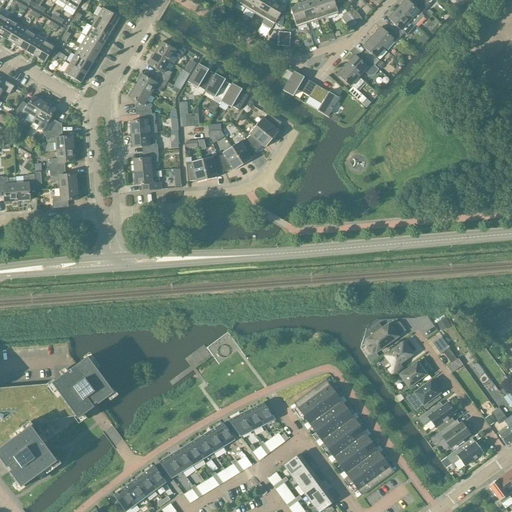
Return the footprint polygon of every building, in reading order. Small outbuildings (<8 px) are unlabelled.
[(69,0),(66,5),(76,11),(82,0),(69,0)] [(245,9),(250,0),(237,0),(236,3),(245,9)] [(250,0),(245,9),(255,14),(263,0),(250,0)] [(263,0),(255,14),(264,20),(275,1),(273,0),(263,0)] [(327,17),(321,0),(314,0),(315,1),(311,2),(317,21),(327,17)] [(321,0),(327,17),(338,14),(333,0),(321,0)] [(421,15),(425,10),(416,2),(412,6),(405,0),(397,9),(415,26),(424,17),(421,15)] [(417,0),(416,2),(425,10),(430,5),(427,3),(429,0),(417,0)] [(280,4),(275,1),(264,20),(262,24),(271,29),(274,25),(283,9),(279,6),(280,4)] [(306,2),(300,4),(307,24),(317,21),(311,2),(307,4),(306,2)] [(296,28),(307,24),(300,4),(294,6),(295,8),(290,9),(296,28)] [(224,6),(218,16),(226,20),(228,16),(232,10),(224,6)] [(97,18),(113,28),(119,18),(102,8),(97,18)] [(351,16),(356,24),(361,20),(353,9),(348,12),(351,16)] [(415,26),(397,9),(388,19),(395,25),(391,30),(400,38),(404,34),(406,36),(415,26)] [(356,24),(351,16),(348,12),(342,17),(351,28),(356,24)] [(91,27),(108,37),(113,28),(97,18),(91,27)] [(0,36),(7,41),(17,24),(8,19),(0,31),(0,36)] [(17,24),(7,41),(17,46),(26,30),(17,24)] [(86,36),(102,46),(108,37),(91,27),(86,36)] [(396,43),(400,38),(391,30),(387,34),(380,28),(371,37),(384,49),(393,40),(396,43)] [(26,52),(36,35),(26,30),(17,46),(26,52)] [(36,35),(26,52),(35,57),(45,40),(36,35)] [(102,46),(86,36),(80,46),(97,55),(102,46)] [(376,58),(384,49),(371,37),(362,47),(369,53),(365,58),(374,66),(379,61),(376,58)] [(55,46),(45,40),(35,57),(45,63),(55,46)] [(161,43),(154,54),(169,63),(173,56),(180,60),(182,56),(183,56),(186,50),(176,44),(172,49),(161,43)] [(511,43),(485,63),(494,75),(490,78),(499,90),(503,87),(511,99),(511,105),(511,106),(511,107),(511,43)] [(97,55),(80,46),(75,55),(91,65),(97,55)] [(169,63),(154,54),(148,65),(159,72),(156,77),(167,83),(170,77),(169,77),(172,73),(165,69),(169,63)] [(91,65),(75,55),(69,64),(86,74),(91,65)] [(354,56),(345,65),(358,77),(364,71),(365,72),(365,73),(367,75),(369,76),(370,76),(371,76),(372,76),(373,75),(374,75),(375,75),(378,71),(377,71),(378,70),(374,66),(365,58),(361,62),(354,56)] [(379,61),(374,66),(378,70),(383,65),(379,61)] [(86,74),(69,64),(64,74),(80,84),(86,74)] [(198,87),(205,91),(215,76),(214,76),(207,72),(208,70),(198,64),(188,83),(198,88),(198,87)] [(363,82),(358,77),(345,65),(337,75),(350,87),(351,86),(353,87),(348,92),(362,104),(366,99),(356,90),(363,82)] [(184,71),(190,75),(193,69),(187,66),(184,71)] [(283,91),(294,98),(298,90),(309,97),(316,85),(301,77),(302,76),(301,76),(294,72),(283,91)] [(231,86),(224,82),(225,80),(215,74),(214,76),(215,76),(205,91),(204,92),(214,98),(213,101),(219,105),(221,102),(222,101),(231,86)] [(172,86),(167,83),(156,77),(153,82),(142,75),(135,86),(150,95),(154,89),(160,92),(163,88),(163,89),(165,86),(171,89),(172,86)] [(14,87),(11,85),(0,78),(0,97),(3,92),(9,95),(14,87)] [(222,101),(221,102),(231,108),(232,107),(239,111),(248,96),(241,91),(242,90),(232,84),(231,86),(222,101)] [(330,94),(316,85),(309,97),(320,103),(316,111),(327,117),(338,98),(331,94),(331,93),(330,94)] [(150,95),(135,86),(128,97),(140,104),(138,107),(139,116),(142,115),(151,114),(151,110),(150,110),(152,106),(146,102),(150,95)] [(35,118),(46,99),(39,95),(37,99),(33,97),(26,108),(21,105),(15,116),(20,119),(21,118),(25,121),(28,114),(35,118)] [(46,99),(35,118),(32,123),(39,127),(38,129),(42,131),(41,132),(44,136),(58,127),(48,121),(55,110),(51,107),(53,104),(46,99)] [(249,103),(244,112),(258,120),(263,111),(249,103)] [(154,114),(151,114),(142,115),(143,121),(129,122),(130,135),(148,134),(157,133),(156,126),(155,125),(154,121),(155,121),(154,114)] [(262,118),(255,126),(271,140),(278,132),(277,130),(281,123),(267,114),(264,119),(262,118)] [(271,140),(255,126),(249,135),(250,136),(246,140),(257,152),(263,147),(265,148),(271,140)] [(59,138),(58,127),(44,136),(47,140),(48,140),(48,144),(47,144),(46,146),(45,149),(45,152),(56,151),(73,150),(72,137),(59,138)] [(149,141),(148,134),(130,135),(132,148),(145,147),(145,153),(158,152),(157,145),(156,145),(156,141),(149,141)] [(19,145),(24,148),(31,144),(23,139),(19,145)] [(200,151),(206,149),(203,140),(197,141),(200,151)] [(257,152),(246,140),(241,143),(240,142),(231,148),(242,165),(251,160),(250,158),(257,152)] [(0,147),(7,151),(10,145),(3,142),(0,147)] [(242,165),(231,148),(222,153),(223,155),(218,157),(224,173),(232,169),(233,171),(242,165)] [(74,163),(73,150),(56,151),(56,159),(49,160),(50,164),(49,164),(49,171),(62,170),(61,164),(74,163)] [(158,158),(158,152),(145,153),(146,159),(133,160),(134,173),(151,171),(151,164),(158,163),(157,158),(158,158)] [(212,158),(202,160),(207,181),(217,178),(217,176),(224,173),(218,157),(213,159),(212,158)] [(207,181),(202,160),(191,163),(192,164),(186,165),(187,182),(196,181),(196,183),(207,181)] [(59,189),(77,188),(75,175),(62,176),(62,170),(49,171),(50,177),(51,177),(51,182),(58,181),(59,189)] [(157,179),(156,174),(156,171),(151,171),(134,173),(135,186),(141,185),(142,191),(161,190),(160,183),(159,183),(159,179),(157,179)] [(16,184),(17,202),(30,201),(29,188),(35,187),(34,175),(27,175),(27,176),(23,176),(23,184),(16,184)] [(4,203),(17,202),(16,184),(8,185),(7,178),(3,178),(3,177),(0,177),(0,189),(3,190),(4,203)] [(78,200),(77,188),(59,189),(60,197),(52,198),(53,202),(52,202),(53,209),(65,208),(64,202),(78,200)] [(503,312),(489,322),(495,330),(509,321),(503,312)] [(445,318),(436,323),(441,331),(450,327),(445,318)] [(367,347),(372,354),(375,351),(376,353),(397,336),(394,332),(402,326),(399,322),(395,322),(390,326),(388,324),(382,328),(379,323),(369,330),(372,335),(366,340),(370,345),(367,347)] [(474,335),(479,331),(474,323),(468,327),(474,335)] [(440,345),(436,348),(440,354),(444,351),(448,348),(444,342),(440,345)] [(403,343),(385,356),(392,367),(388,370),(392,376),(402,369),(399,364),(411,355),(403,343)] [(448,349),(444,353),(448,359),(453,355),(452,355),(448,349)] [(0,461),(6,469),(8,467),(10,471),(8,472),(20,489),(56,462),(30,426),(75,417),(77,420),(93,408),(92,406),(96,404),(97,406),(113,394),(87,358),(51,384),(0,388),(0,461)] [(417,363),(399,375),(408,388),(426,375),(417,363)] [(330,386),(325,380),(309,392),(319,405),(333,395),(328,388),(330,386)] [(430,381),(414,393),(423,405),(422,406),(425,410),(438,400),(435,396),(439,393),(430,381)] [(309,392),(293,403),(298,410),(300,408),(305,415),(319,405),(309,392)] [(511,397),(510,394),(503,398),(510,408),(511,406),(511,397)] [(325,413),(341,402),(339,399),(337,401),(333,395),(319,405),(325,413)] [(331,422),(345,411),(341,406),(343,404),(341,402),(325,413),(331,422)] [(262,404),(251,409),(263,426),(274,420),(262,404)] [(447,404),(438,410),(435,406),(418,419),(423,426),(430,421),(436,428),(454,414),(447,404)] [(307,423),(309,425),(325,413),(319,405),(305,415),(310,421),(307,423)] [(498,408),(495,410),(504,421),(507,419),(498,408)] [(251,409),(240,415),(252,431),(263,426),(251,409)] [(504,421),(495,410),(491,413),(500,424),(504,421)] [(337,430),(353,418),(352,416),(349,417),(345,411),(331,422),(337,430)] [(311,427),(313,426),(317,432),(331,422),(325,413),(309,425),(311,427)] [(240,415),(229,421),(241,437),(252,431),(240,415)] [(343,438),(357,428),(353,422),(355,420),(353,418),(337,430),(343,438)] [(456,420),(439,433),(449,448),(468,433),(461,424),(460,425),(456,420)] [(317,432),(322,438),(320,439),(321,442),(337,430),(331,422),(317,432)] [(222,424),(211,431),(223,447),(234,440),(222,424)] [(507,446),(511,442),(511,433),(507,426),(501,430),(498,426),(494,429),(507,446)] [(349,446),(365,434),(364,432),(361,434),(357,428),(343,438),(349,446)] [(323,444),(325,442),(329,448),(343,438),(337,430),(321,442),(323,444)] [(211,431),(201,437),(213,453),(223,447),(211,431)] [(355,454),(369,444),(365,438),(367,437),(365,434),(349,446),(355,454)] [(201,437),(191,443),(203,459),(213,453),(201,437)] [(334,454),(332,456),(333,458),(349,446),(343,438),(329,448),(334,454)] [(191,443),(180,449),(192,466),(203,459),(191,443)] [(466,443),(446,457),(452,465),(459,460),(464,467),(483,453),(475,443),(469,447),(466,443)] [(254,452),(258,449),(254,444),(250,447),(254,452)] [(361,463),(377,451),(376,448),(373,450),(369,444),(355,454),(361,463)] [(335,460),(337,459),(342,465),(355,454),(349,446),(333,458),(335,460)] [(180,449),(170,456),(182,472),(192,466),(180,449)] [(367,471),(381,461),(377,455),(379,453),(377,451),(361,463),(367,471)] [(342,465),(346,470),(344,472),(345,474),(361,463),(355,454),(342,465)] [(306,464),(300,455),(284,466),(291,476),(306,464)] [(170,456),(159,462),(171,479),(182,472),(170,456)] [(377,484),(393,473),(389,466),(387,468),(381,461),(367,471),(377,484)] [(347,477),(349,475),(354,481),(367,471),(361,463),(345,474),(347,477)] [(313,473),(307,464),(306,464),(291,476),(298,485),(313,473)] [(214,465),(209,468),(212,473),(217,469),(214,465)] [(153,467),(143,474),(155,490),(165,483),(153,467)] [(354,481),(359,488),(357,490),(361,496),(377,484),(367,471),(354,481)] [(320,483),(313,473),(298,485),(304,494),(320,483)] [(143,474),(133,481),(145,497),(155,490),(143,474)] [(511,490),(511,482),(505,474),(497,480),(508,493),(511,490)] [(510,497),(497,480),(488,487),(501,504),(510,497)] [(133,481),(124,488),(136,504),(145,497),(133,481)] [(327,492),(320,483),(304,494),(311,503),(327,492)] [(124,488),(114,496),(126,511),(136,504),(124,488)] [(319,511),(334,501),(327,492),(311,503),(317,511),(319,511)]
